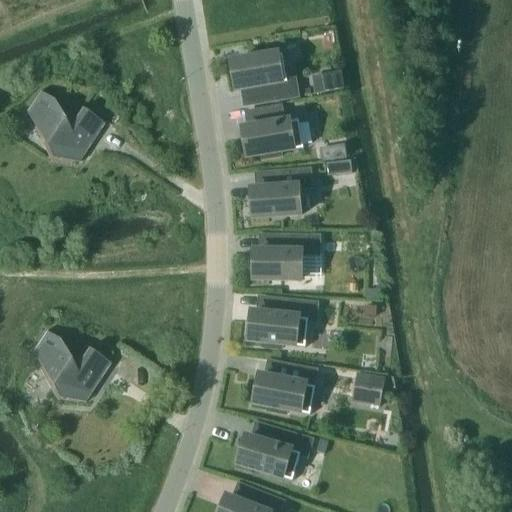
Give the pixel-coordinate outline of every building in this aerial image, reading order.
[(264,55),(246,58),(247,62),(233,64),(238,92),(247,90),(250,106),(299,97),(296,80),(288,82),(283,55),(264,59),(264,55)] [(345,91),(342,73),(322,76),(324,94),(345,91)] [(80,163),(104,125),(81,110),(68,130),(53,102),(39,93),(38,94),(52,103),(34,129),(51,160),(80,163)] [(263,156),(264,160),(281,157),(281,153),(304,149),(299,121),(285,124),(282,108),(251,114),(254,129),(245,131),(249,159),(263,156)] [(255,220),(301,217),(299,190),(312,189),(311,172),(261,175),(263,191),(253,192),(255,220)] [(320,238),(266,237),(266,253),(256,253),(256,281),(302,282),(302,255),(320,255),(320,238)] [(265,300),(263,315),(253,315),(250,342),(265,344),(264,348),(282,350),(282,346),(306,348),(309,322),(316,322),(318,305),(265,300)] [(377,307),(364,306),(364,317),(376,318),(377,307)] [(32,353),(57,400),(86,403),(111,365),(88,350),(92,343),(55,318),(32,353)] [(274,364),(271,380),(261,378),(256,405),(270,408),(269,412),(287,415),(287,411),(311,416),(316,388),(314,388),(317,372),(274,364)] [(359,373),(354,399),(379,404),(384,378),(359,373)] [(248,439),(240,466),(293,482),(301,456),(307,458),(312,441),(261,426),(257,442),(248,439)] [(243,487),(237,502),(228,499),(223,511),(280,511),(284,504),(243,487)]
